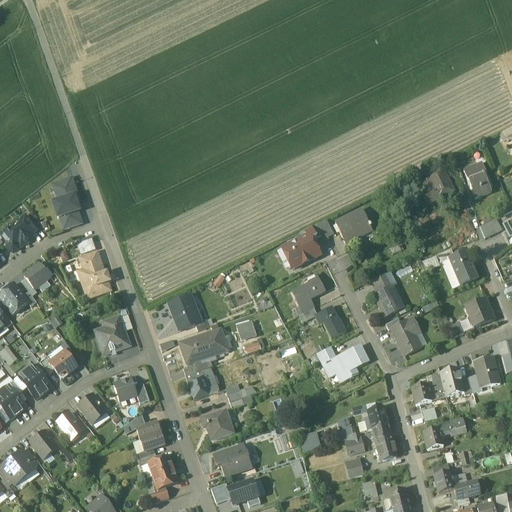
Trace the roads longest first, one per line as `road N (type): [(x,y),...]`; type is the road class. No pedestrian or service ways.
road 1 (residential): [(106,224),(27,0)]
road 2 (residential): [(154,357),(91,380),(0,450)]
road 3 (residential): [(203,496),(154,357)]
road 4 (residential): [(154,357),(106,224)]
road 5 (residential): [(393,383),(425,511)]
road 6 (residential): [(511,332),(393,383)]
road 7 (residential): [(337,268),(393,383)]
road 8 (residential): [(0,281),(40,249),(106,224)]
